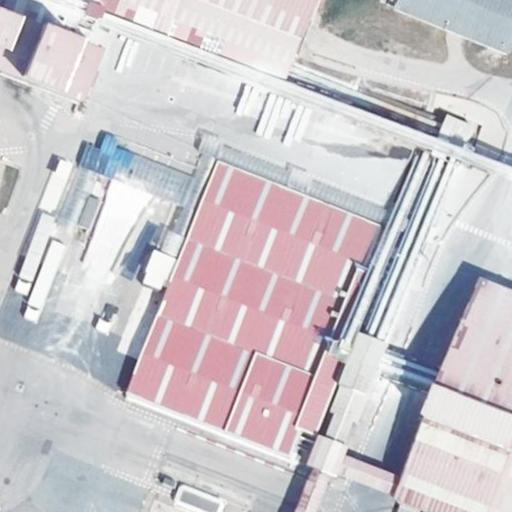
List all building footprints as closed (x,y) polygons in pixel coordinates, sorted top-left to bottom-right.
[(29,0),(22,20),(0,11),(0,70),(83,103),(103,51),(79,42),(84,28),(77,25),(81,14),(85,3),(285,81),(315,0),(29,0)] [(511,0),(389,0),(388,4),(510,53),(511,47),(511,0)] [(323,113),(322,96),(309,92),(305,103),(176,59),(173,69),(174,96),(178,85),(179,104),(203,113),(206,112),(223,118),(258,116),(259,135),(266,137),(287,136),(287,140),(334,137),(348,142),(355,142),(354,116),(417,138),(439,137),(336,102),(337,112),(323,113)] [(439,137),(469,143),(474,122),(444,115),(439,137)] [(194,173),(103,140),(100,148),(86,143),(78,165),(183,202),(194,173)] [(220,161),(129,395),(294,459),(306,430),(320,436),(380,281),(365,276),(384,225),(220,161)] [(142,284),(165,289),(173,255),(150,249),(142,284)] [(511,511),(511,302),(486,292),(408,492),(403,504),(422,511),(511,511)] [(183,486),(178,500),(205,511),(218,511),(222,503),(183,486)]
